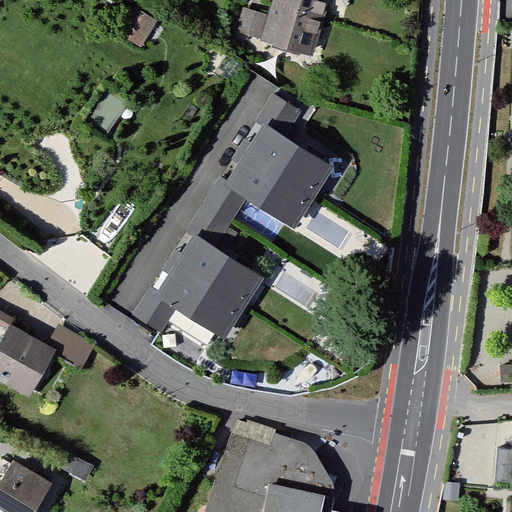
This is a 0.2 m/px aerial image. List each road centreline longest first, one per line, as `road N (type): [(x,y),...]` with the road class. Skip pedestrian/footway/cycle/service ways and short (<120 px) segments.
road 1 (residential): [(0,247),(163,370),(211,394),(412,428)]
road 2 (primary): [(412,428),(462,0)]
